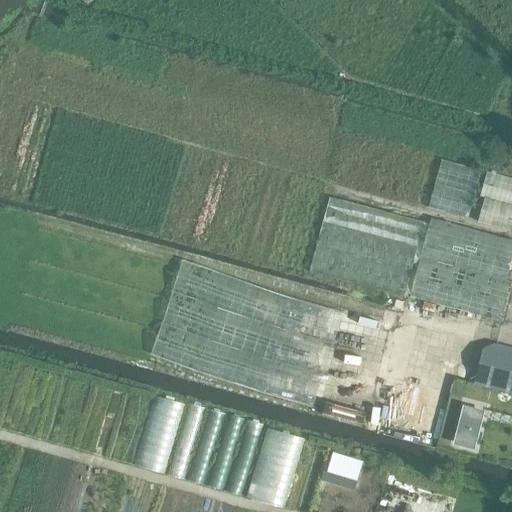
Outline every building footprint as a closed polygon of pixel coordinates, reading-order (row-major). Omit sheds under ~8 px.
[(481,170),(440,159),(428,204),(467,217),(481,170)] [(473,220),(511,231),(511,229),(511,178),(487,172),(473,220)] [(309,271),(403,297),(423,223),(329,197),(309,271)] [(409,297),(501,322),(511,282),(505,280),(511,253),(511,240),(430,219),(409,297)] [(174,267),(148,362),(312,406),(337,311),(174,267)] [(511,393),(511,350),(484,343),(474,383),(511,393)] [(155,389),(135,464),(287,504),(307,430),(155,389)] [(333,452),(327,472),(357,481),(363,460),(333,452)]
